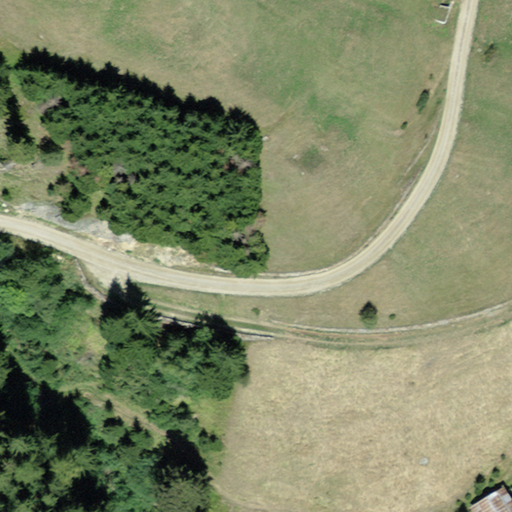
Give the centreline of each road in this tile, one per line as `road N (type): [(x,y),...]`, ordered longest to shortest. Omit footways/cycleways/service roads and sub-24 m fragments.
road 1 (track): [(473,0),(428,183),(360,262),(280,289),(186,282),(100,257)]
road 2 (track): [(100,257),(132,303),(330,339),(416,336),(511,307)]
